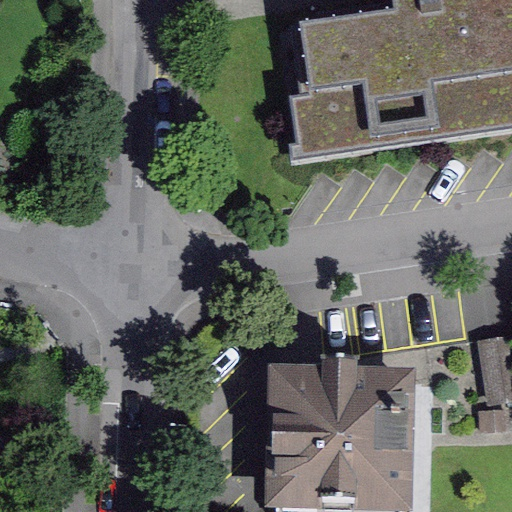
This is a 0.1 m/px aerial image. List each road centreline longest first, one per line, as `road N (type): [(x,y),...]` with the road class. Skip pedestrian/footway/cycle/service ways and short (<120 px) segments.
road 1 (residential): [(132,262),(245,261),(511,217)]
road 2 (residential): [(132,262),(143,0)]
road 3 (residential): [(123,511),(132,262)]
road 4 (residential): [(0,234),(132,262)]
